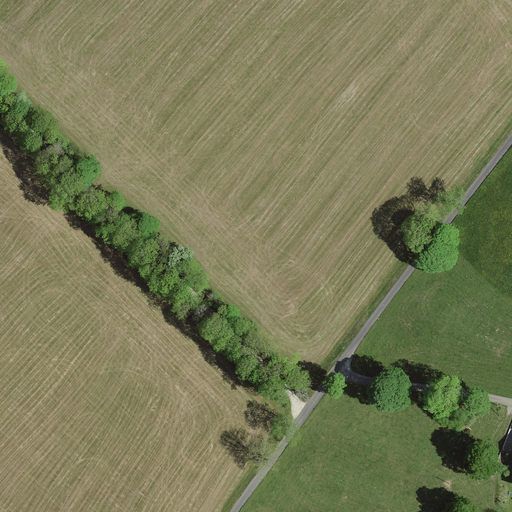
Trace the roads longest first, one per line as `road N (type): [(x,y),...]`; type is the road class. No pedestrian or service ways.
road 1 (track): [(305,413),(0,97)]
road 2 (unclassified): [(337,368),(511,137)]
road 3 (unclassified): [(337,368),(370,381),(511,402)]
road 4 (unclassified): [(234,511),(337,368)]
